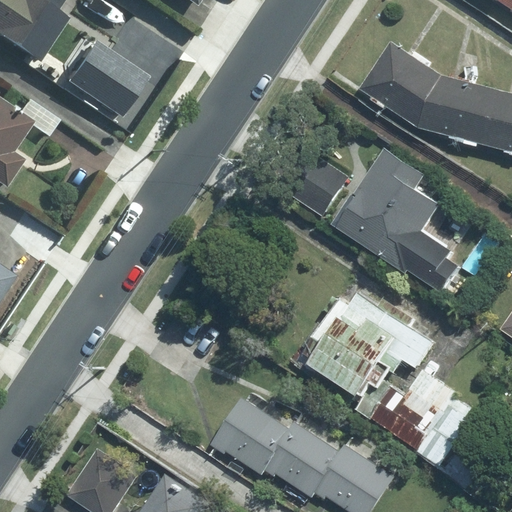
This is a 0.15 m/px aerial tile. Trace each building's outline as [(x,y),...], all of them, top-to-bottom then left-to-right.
[(0,0),(0,37),(33,59),(33,58),(62,15),(63,14),(52,7),(51,7),(55,0),(0,0)] [(89,36),(61,79),(116,117),(145,74),(89,36)] [(366,86),(423,124),(445,76),(395,42),(366,86)] [(423,124),(478,138),(493,88),(445,76),(423,124)] [(478,138),(511,146),(511,92),(493,88),(478,138)] [(0,182),(18,156),(6,148),(26,118),(0,100),(0,182)] [(281,183),(324,212),(349,174),(306,146),(281,183)] [(339,222),(429,281),(446,257),(426,244),(432,236),(423,230),(451,188),(389,147),(339,222)] [(0,266),(0,285),(8,272),(0,266)] [(364,401),(360,407),(443,462),(478,409),(456,395),(458,392),(425,370),(409,394),(384,378),(393,365),(398,369),(407,356),(418,364),(435,338),(411,323),(416,316),(387,296),(382,304),(362,291),(353,305),(343,298),(307,351),(318,358),(316,360),(360,389),(355,395),(364,401)] [(245,396),(214,443),(226,451),(228,448),(263,472),(267,467),(293,427),(245,396)] [(293,427),(267,467),(277,474),(278,471),(314,494),(317,490),(342,450),(297,421),(293,427)] [(342,450),(317,490),(327,497),(329,494),(356,511),(370,511),(395,475),(347,443),(342,450)] [(101,448),(71,493),(99,511),(111,511),(138,473),(101,448)] [(169,474),(143,511),(206,511),(212,503),(169,474)]
